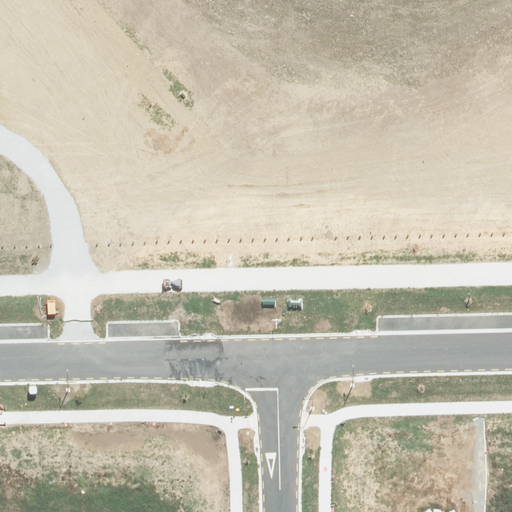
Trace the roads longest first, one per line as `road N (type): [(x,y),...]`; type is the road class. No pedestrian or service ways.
road 1 (residential): [(278,356),(0,367)]
road 2 (track): [(0,143),(30,159),(58,201),(77,275),(82,363)]
road 3 (residential): [(511,355),(278,356)]
road 4 (residential): [(282,511),(278,356)]
road 5 (unknown): [(508,0),(464,35),(394,0)]
